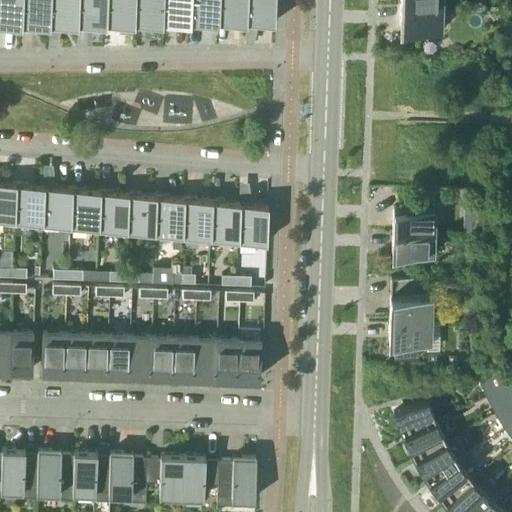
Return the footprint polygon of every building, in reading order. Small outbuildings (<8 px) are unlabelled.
[(21,25),(21,0),(0,0),(0,25),(6,26),(7,24),(21,25)] [(49,24),(49,0),(21,0),(21,25),(34,25),(34,24),(49,24)] [(49,0),(49,24),(62,25),(63,23),(77,24),(77,0),(49,0)] [(91,23),(105,23),(105,0),(77,0),(77,24),(91,24),(91,23)] [(133,23),(133,0),(105,0),(105,23),(119,24),(119,23),(133,23)] [(161,23),(162,0),(133,0),(133,23),(147,24),(147,22),(161,23)] [(189,22),(190,0),(162,0),(161,23),(175,23),(175,22),(189,22)] [(190,0),(189,22),(203,23),(203,21),(217,22),(218,0),(190,0)] [(231,21),(246,21),(246,0),(218,0),(217,22),(231,22),(231,21)] [(246,0),(246,21),(259,22),(259,20),(274,21),(275,0),(246,0)] [(440,28),(441,5),(401,4),(400,26),(440,28)] [(0,177),(0,216),(3,216),(3,218),(14,218),(15,180),(1,179),(1,178),(0,177)] [(15,180),(14,218),(31,219),(31,220),(41,221),(43,182),(29,182),(29,180),(15,180)] [(43,182),(41,221),(59,221),(59,223),(69,223),(71,185),(57,184),(57,183),(43,182)] [(71,185),(69,223),(87,224),(87,225),(97,226),(99,187),(84,187),(85,185),(71,185)] [(99,187),(97,226),(115,226),(115,228),(126,228),(127,190),(113,189),(113,188),(99,187)] [(127,190),(126,228),(143,229),(143,230),(154,231),(155,192),(141,192),(141,190),(127,190)] [(155,192),(154,231),(171,231),(171,233),(181,233),(183,195),(169,194),(169,193),(155,192)] [(197,195),(183,195),(181,233),(199,234),(199,235),(209,236),(211,197),(197,196),(197,195)] [(237,238),(239,199),(225,199),(225,197),(211,197),(209,236),(227,236),(227,238),(237,238)] [(252,200),(239,199),(237,238),(255,239),(255,240),(266,241),(268,202),(252,201),(252,200)] [(465,202),(463,230),(476,231),(478,203),(465,202)] [(434,207),(416,206),(393,205),(392,228),(433,229),(434,207)] [(392,250),(412,251),(432,252),(433,229),(392,228),(392,250)] [(0,273),(12,274),(12,264),(0,264),(0,273)] [(12,274),(26,275),(27,265),(12,264),(12,274)] [(67,276),(68,267),(53,266),(53,276),(67,276)] [(67,276),(82,277),(83,267),(68,267),(67,276)] [(124,278),(124,269),(109,268),(109,278),(124,278)] [(124,278),(139,279),(139,269),(124,269),(124,278)] [(180,280),(180,271),(165,270),(165,280),(180,280)] [(180,280),(195,281),(195,271),(180,271),(180,280)] [(236,282),(236,273),(221,272),(221,282),(236,282)] [(236,282),(250,283),(251,273),(236,273),(236,282)] [(459,276),(440,276),(440,287),(459,288),(459,276)] [(0,289),(12,290),(12,280),(0,279),(0,289)] [(26,281),(12,280),(12,290),(26,291),(26,281)] [(66,292),(66,282),(52,282),(52,292),(66,292)] [(80,293),(80,283),(66,282),(66,292),(80,293)] [(109,294),(110,284),(96,283),(95,293),(109,294)] [(124,284),(110,284),(109,294),(123,294),(124,284)] [(153,295),(153,285),(139,285),(139,295),(153,295)] [(167,286),(153,285),(153,295),(167,296),(167,286)] [(196,297),(196,287),(182,287),(182,296),(196,297)] [(210,287),(196,287),(196,297),(210,297),(210,287)] [(239,298),(239,289),(225,288),(225,298),(239,298)] [(253,289),(239,289),(239,298),(253,299),(253,289)] [(390,293),(389,316),(430,317),(431,295),(390,293)] [(429,340),(430,317),(389,316),(388,338),(429,340)] [(0,327),(0,364),(9,365),(10,328),(0,327)] [(10,328),(9,365),(32,366),(33,329),(10,328)] [(42,329),(41,366),(63,367),(65,330),(42,329)] [(65,330),(63,367),(85,368),(86,331),(65,330)] [(86,331),(85,368),(107,369),(108,331),(86,331)] [(108,331),(107,369),(128,370),(130,332),(108,331)] [(130,332),(128,370),(150,370),(152,333),(130,332)] [(152,333),(150,370),(172,371),(173,334),(152,333)] [(173,334),(172,371),(193,372),(195,335),(173,334)] [(216,335),(195,335),(193,372),(215,373),(216,335)] [(216,335),(215,373),(236,374),(238,336),(216,335)] [(260,337),(238,336),(236,374),(259,374),(260,337)] [(402,432),(435,417),(427,395),(392,406),(402,432)] [(445,438),(435,417),(402,432),(414,456),(445,438)] [(456,432),(445,438),(414,456),(428,479),(468,450),(456,432)] [(37,495),(37,489),(36,489),(37,450),(25,449),(25,446),(2,445),(1,448),(0,474),(0,486),(0,487),(21,488),(21,495),(37,495)] [(73,497),(73,490),(72,490),(73,451),(61,451),(61,447),(37,446),(37,450),(36,489),(37,489),(57,490),(57,496),(73,497)] [(109,498),(109,491),(108,491),(109,452),(97,452),(97,449),(73,448),(73,451),(72,490),(73,490),(93,491),(92,497),(109,498)] [(109,449),(109,452),(108,491),(109,491),(129,492),(128,499),(145,499),(146,479),(145,479),(146,454),(132,453),(132,450),(109,449)] [(482,468),(468,450),(428,479),(445,500),(482,468)] [(160,454),(146,454),(145,479),(146,479),(159,480),(158,493),(181,494),(182,452),(160,451),(160,454)] [(205,452),(182,452),(181,494),(203,495),(204,481),(217,482),(218,456),(205,456),(205,452)] [(254,497),(255,454),(232,454),(232,457),(218,456),(217,482),(216,502),(233,502),(233,496),(254,497)] [(487,474),(482,468),(445,500),(456,511),(470,511),(488,493),(478,483),(487,474)] [(502,511),(506,508),(488,493),(470,511),(502,511)] [(511,511),(511,500),(506,508),(502,511),(511,511)]
